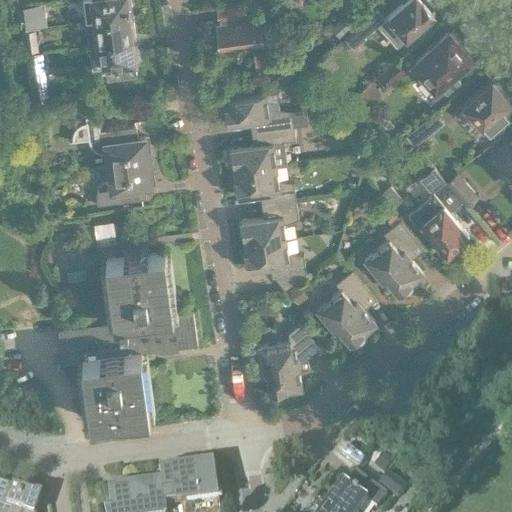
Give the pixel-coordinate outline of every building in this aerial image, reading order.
[(93,13),(94,20),(128,15),(127,7),(131,6),(130,0),(83,0),(85,14),(93,13)] [(404,0),(384,18),(379,23),(398,44),(406,37),(409,39),(415,34),(412,31),(434,12),(431,9),(434,6),(428,0),(404,0)] [(34,5),(22,7),(25,25),(36,23),(34,5)] [(352,46),(363,36),(379,23),(384,18),(377,9),(344,37),(352,46)] [(330,27),(339,37),(357,21),(348,11),(330,27)] [(214,25),(217,25),(218,33),(215,35),(216,43),(220,44),(220,47),(263,41),(259,16),(259,12),(240,15),(240,19),(214,22),(214,25)] [(131,38),(135,37),(133,22),(129,22),(128,15),(94,20),(95,26),(87,28),(89,43),(89,44),(97,43),(97,42),(131,38)] [(34,28),(23,30),(26,51),(37,49),(34,28)] [(423,73),(435,88),(440,84),(446,91),(459,80),(453,72),(471,56),(470,54),(470,51),(464,44),(461,44),(459,42),(451,32),(446,32),(438,40),(413,62),(408,66),(400,57),(377,76),(385,85),(406,67),(417,79),(423,73)] [(132,45),(131,38),(97,42),(97,43),(89,44),(89,43),(83,44),(89,51),(91,67),(120,63),(122,76),(136,74),(134,60),(138,60),(136,45),(132,45)] [(257,72),(275,70),(273,51),(255,54),(257,72)] [(25,54),(32,99),(48,97),(42,52),(25,54)] [(484,124),(489,130),(509,114),(503,108),(511,101),(492,79),(464,104),(482,126),(484,124)] [(353,95),(361,104),(377,91),(369,82),(353,95)] [(257,118),(259,130),(293,125),(291,109),(268,106),(266,91),(224,97),(225,108),(223,109),(224,120),(227,120),(227,122),(257,118)] [(146,115),(144,105),(144,103),(120,107),(122,118),(146,115)] [(36,126),(44,125),(42,110),(34,111),(36,126)] [(435,110),(407,133),(416,143),(443,120),(435,110)] [(96,166),(96,167),(151,159),(151,156),(147,156),(146,150),(150,150),(148,135),(137,137),(136,124),(99,129),(98,116),(87,118),(86,111),(84,111),(86,121),(84,121),(81,122),(78,124),(76,126),(74,128),(73,130),(72,132),(72,134),(72,136),(72,137),(72,139),(68,139),(69,140),(88,138),(88,140),(89,141),(90,143),(91,145),(92,146),(94,149),(95,150),(97,151),(99,152),(101,152),(106,152),(108,165),(96,166)] [(228,149),(230,160),(232,160),(234,170),(276,165),(274,151),(296,142),(293,125),(259,130),(261,142),(231,147),(231,149),(228,149)] [(511,138),(507,143),(506,141),(494,152),(502,162),(500,163),(511,177),(511,138)] [(148,163),(151,163),(151,159),(96,167),(108,165),(110,178),(105,179),(102,181),(101,181),(100,183),(98,185),(97,187),(97,188),(96,190),(96,191),(96,193),(96,195),(97,203),(145,197),(144,184),(154,183),(152,169),(149,169),(148,163)] [(278,179),(276,165),(234,170),(235,181),(233,181),(234,193),(237,192),(237,194),(267,190),(269,203),(295,199),(293,181),(278,179)] [(447,182),(446,181),(435,168),(422,179),(433,192),(408,212),(428,237),(432,234),(447,252),(450,249),(451,251),(462,242),(461,240),(469,234),(449,210),(462,200),(447,182)] [(446,181),(447,182),(462,200),(466,204),(477,195),(457,172),(446,181)] [(404,197),(397,187),(384,198),(391,207),(404,197)] [(238,222),(240,233),(242,233),(244,243),(286,237),(284,223),(298,217),(295,199),(269,203),(271,215),(241,219),(241,222),(238,222)] [(411,283),(410,282),(423,271),(410,256),(411,251),(406,250),(405,249),(416,240),(423,248),(424,247),(400,218),(383,232),(388,238),(364,258),(383,281),(387,278),(398,292),(399,291),(400,292),(401,293),(403,294),(404,294),(406,294),(407,293),(408,293),(409,292),(410,291),(411,290),(411,289),(412,287),(412,285),(411,284),(411,283)] [(288,251),(286,237),(244,243),(245,254),(243,254),(244,265),(247,265),(247,267),(277,263),(279,276),(287,286),(283,288),(284,289),(306,272),(303,253),(288,251)] [(87,378),(90,397),(88,397),(89,399),(90,398),(93,417),(91,417),(91,419),(149,411),(149,410),(147,410),(145,391),(146,391),(146,389),(145,390),(142,371),(144,371),(143,369),(142,369),(139,350),(142,350),(142,349),(169,345),(196,341),(196,343),(197,343),(193,309),(192,309),(192,311),(181,312),(173,313),(165,251),(105,259),(114,321),(59,329),(63,360),(82,357),(82,358),(85,358),(87,377),(86,377),(86,378),(87,378)] [(362,332),(376,321),(363,306),(363,301),(358,300),(357,299),(369,290),(376,298),(377,297),(353,268),(336,282),(341,288),(316,308),(335,331),(339,328),(350,342),(351,341),(352,342),(353,343),(355,344),(357,344),(359,343),(360,343),(361,342),(362,341),(363,340),(364,339),(364,338),(364,337),(364,336),(364,334),(363,333),(362,332)] [(299,283),(291,289),(297,298),(306,291),(299,283)] [(258,344),(262,374),(267,373),(269,391),(270,391),(271,392),(271,393),(272,394),(273,396),(274,396),(276,397),(277,397),(278,397),(279,397),(281,396),(282,395),(283,394),(284,394),(284,392),(285,391),(285,390),(285,389),(301,387),(299,367),(301,363),(298,360),(297,358),(306,357),(308,368),(309,367),(307,357),(320,347),(300,322),(288,332),(289,339),(258,344)] [(382,454),(374,464),(384,471),(391,461),(382,454)] [(219,511),(213,464),(177,468),(178,480),(160,482),(107,489),(110,508),(112,507),(112,511),(219,511)] [(158,471),(160,482),(178,480),(177,468),(158,471)] [(319,502),(331,511),(359,511),(367,502),(376,509),(386,495),(355,473),(346,486),(342,483),(328,501),(323,497),(320,502),(319,502)] [(387,474),(378,485),(396,498),(404,486),(387,474)] [(0,511),(33,511),(39,496),(0,482),(0,511)] [(331,511),(319,502),(318,503),(319,503),(315,509),(319,511),(331,511)]
